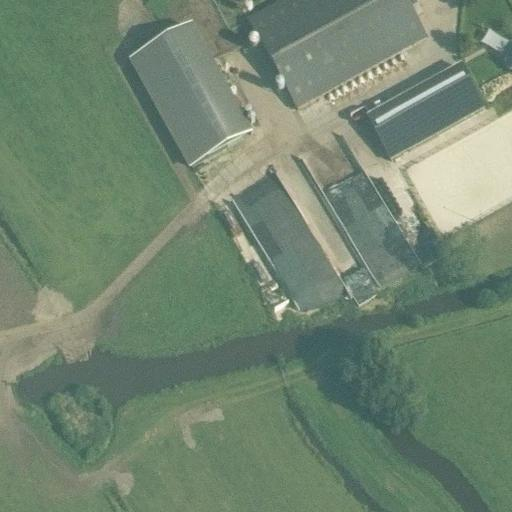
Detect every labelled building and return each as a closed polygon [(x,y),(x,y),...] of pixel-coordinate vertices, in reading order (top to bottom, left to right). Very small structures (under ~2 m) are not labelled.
[(290,0),(249,23),(297,111),(426,40),(403,0),(290,0)] [(170,41),(133,62),(192,170),(251,137),(192,29),(179,36),(170,41)] [(511,44),(509,44),(501,59),(509,73),(511,73),(511,44)] [(460,69),(370,119),(367,120),(391,162),(483,111),(460,69)] [(287,203),(349,304),(413,264),(384,218),(387,216),(386,216),(355,235),(322,182),(287,203)]
